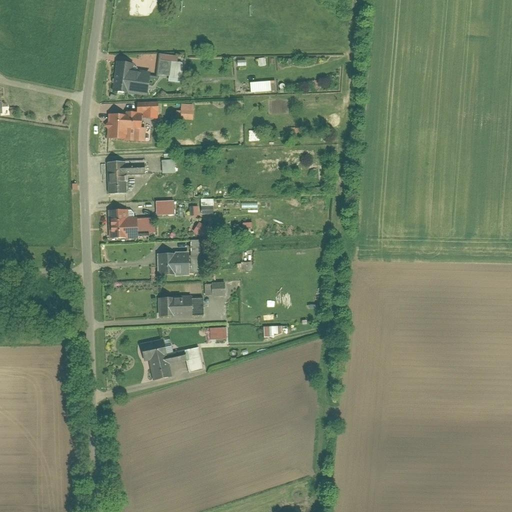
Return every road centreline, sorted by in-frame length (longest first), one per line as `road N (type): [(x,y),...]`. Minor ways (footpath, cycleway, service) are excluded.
road 1 (track): [(354,0),(315,511)]
road 2 (tertiary): [(102,0),(85,136),(96,511)]
